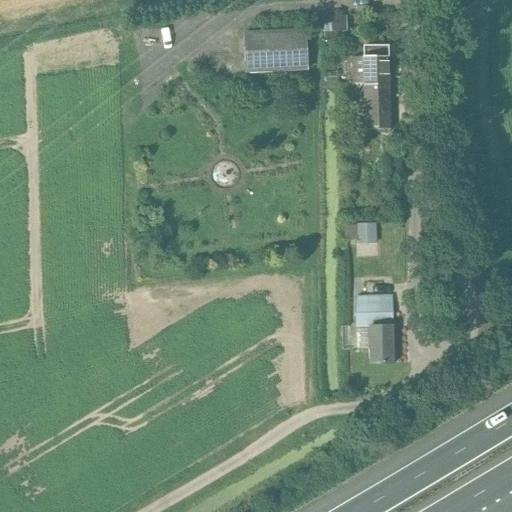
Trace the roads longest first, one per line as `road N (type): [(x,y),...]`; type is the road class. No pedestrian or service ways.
road 1 (track): [(151,511),(305,419),(390,397),(419,360)]
road 2 (residential): [(419,360),(433,365),(459,354),(475,311),(455,261),(409,189)]
road 3 (residential): [(409,189),(408,0)]
road 4 (motorway): [(511,420),(358,511)]
road 5 (residential): [(409,189),(411,330),(419,360)]
